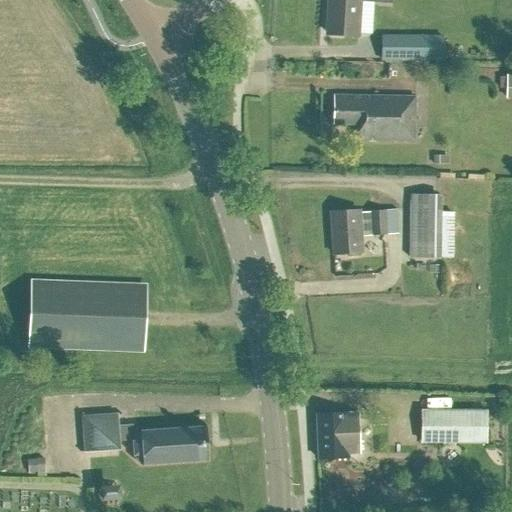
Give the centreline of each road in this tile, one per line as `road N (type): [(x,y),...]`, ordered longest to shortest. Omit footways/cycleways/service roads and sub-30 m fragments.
road 1 (tertiary): [(279,511),(268,345),(219,182),(155,37)]
road 2 (track): [(219,182),(0,181)]
